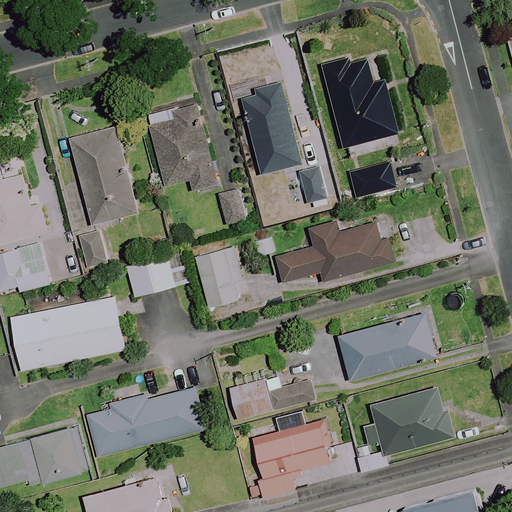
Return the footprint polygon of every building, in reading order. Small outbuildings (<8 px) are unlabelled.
[(379,81),(373,59),(350,65),(348,60),(325,66),(346,147),(401,133),(387,79),(379,81)] [(305,164),(285,83),(259,89),(261,96),(243,100),(262,174),(305,164)] [(220,184),(201,104),(150,116),(167,186),(192,180),(194,190),(220,184)] [(142,211),(118,126),(72,138),(96,224),(142,211)] [(26,172),(22,156),(0,161),(0,244),(50,232),(43,204),(34,206),(26,172)] [(396,188),(392,162),(352,169),(356,195),(396,188)] [(331,203),(321,167),(300,173),(309,209),(331,203)] [(384,239),(379,220),(341,231),(338,220),(311,228),(316,246),(278,256),(285,281),(321,272),(324,281),(399,261),(392,236),(384,239)] [(111,263),(103,230),(81,235),(89,268),(111,263)] [(76,279),(67,238),(0,253),(0,290),(20,286),(21,291),(76,279)] [(244,280),(236,246),(198,255),(211,307),(240,300),(235,282),(244,280)] [(177,286),(169,256),(129,266),(138,297),(177,286)] [(129,349),(119,297),(13,318),(24,370),(129,349)] [(440,357),(428,310),(340,332),(352,379),(440,357)] [(317,401),(313,381),(283,388),(281,378),(230,389),(237,419),(317,401)] [(393,468),(390,455),(457,437),(443,385),(374,403),(379,422),(366,426),(370,441),(355,445),(364,476),(393,468)] [(152,394),(142,397),(114,404),(116,409),(89,416),(100,456),(207,429),(196,387),(153,398),(152,394)] [(335,462),(324,420),(254,438),(269,497),(296,490),(292,473),(335,462)] [(90,469),(78,426),(0,448),(0,488),(28,480),(30,487),(47,482),(90,469)] [(165,501),(159,478),(88,497),(91,511),(176,511),(173,499),(165,501)] [(404,511),(486,511),(482,491),(466,495),(404,511)]
